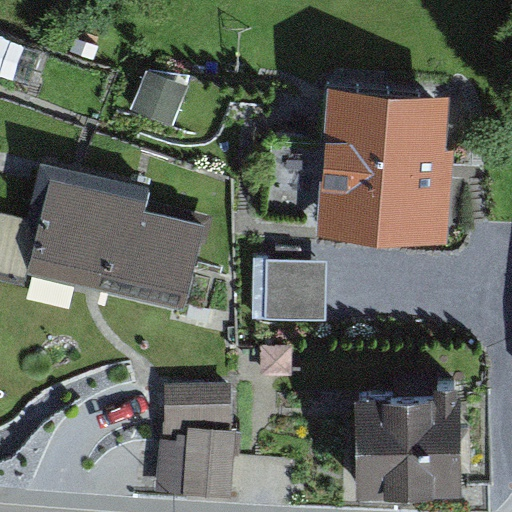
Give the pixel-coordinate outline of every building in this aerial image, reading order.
[(331,236),(457,234),(455,84),(328,86),(331,236)] [(158,193),(54,168),(32,263),(195,302),(214,222),(155,208),(158,193)] [(273,315),(333,315),(333,253),(273,253),(273,315)] [(471,382),(361,388),(367,490),(477,484),(471,382)] [(231,388),(165,385),(159,497),(226,500),(231,388)]
